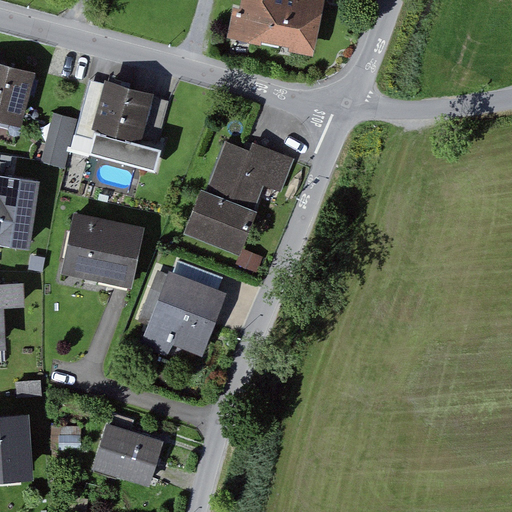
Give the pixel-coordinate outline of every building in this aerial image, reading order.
[(242,10),(238,34),(321,49),(329,0),(252,0),(251,12),(242,10)] [(43,70),(0,59),(0,118),(29,125),(43,70)] [(164,86),(118,75),(100,150),(167,166),(172,147),(151,142),(164,86)] [(248,253),(274,187),(285,191),(300,155),(261,139),(257,148),(229,137),(192,230),(248,253)] [(49,182),(1,175),(0,181),(0,240),(39,246),(49,182)] [(153,226),(84,211),(71,270),(129,283),(140,285),(153,226)] [(233,288),(177,269),(151,344),(206,363),(229,298),(233,288)] [(12,283),(0,284),(0,347),(17,346),(12,283)] [(0,482),(42,479),(36,410),(0,413),(0,482)] [(171,440),(114,423),(100,469),(157,486),(161,470),(171,440)]
